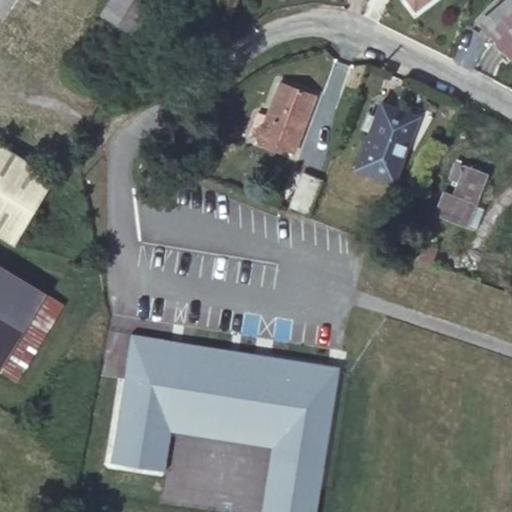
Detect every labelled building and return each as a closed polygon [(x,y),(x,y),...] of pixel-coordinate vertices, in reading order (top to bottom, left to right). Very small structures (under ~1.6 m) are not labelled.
[(154,0),(111,0),(101,16),(133,35),(154,0)] [(426,0),(409,0),(416,9),(426,0)] [(511,51),(511,0),(510,0),(482,25),(508,55),(511,51)] [(314,96),(278,83),(266,117),(258,114),(249,137),(293,153),(314,96)] [(381,104),(376,116),(370,131),(356,168),(393,182),(417,118),(381,104)] [(370,131),(376,116),(367,113),(362,128),(370,131)] [(54,178),(0,145),(0,238),(13,246),(54,178)] [(485,176),(455,164),(450,178),(458,180),(452,196),(444,193),(437,213),(467,224),(485,176)] [(294,169),(281,205),(308,216),(321,180),(294,169)] [(404,253),(431,263),(437,248),(410,237),(404,253)] [(0,368),(46,293),(0,265),(0,368)] [(63,304),(46,293),(0,368),(0,371),(16,382),(63,304)] [(314,511),(339,366),(125,333),(105,458),(167,468),(172,433),(272,447),(261,511),(314,511)]
